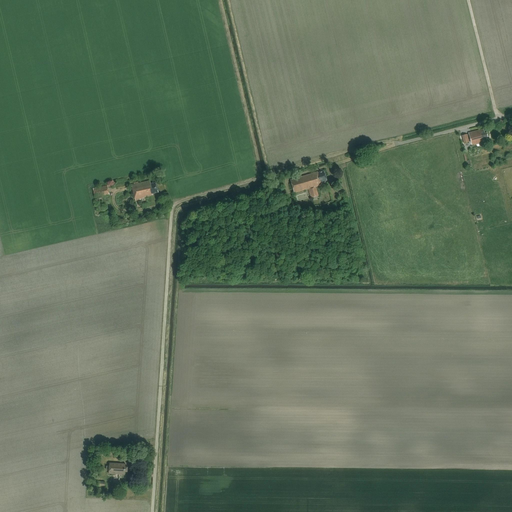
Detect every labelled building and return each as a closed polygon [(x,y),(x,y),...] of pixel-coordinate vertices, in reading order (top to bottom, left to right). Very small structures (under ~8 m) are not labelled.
[(463,136),(462,136),(464,143),(469,142),(468,137),(469,137),(472,146),(479,144),(480,147),(484,146),(483,142),(482,140),(486,139),(485,137),(487,137),(486,133),(484,133),(483,129),(468,134),(468,135),(466,135),(463,136)] [(327,180),(324,171),(318,173),(318,172),(291,179),(295,193),(308,189),(311,198),(318,196),(316,187),(321,185),(320,182),(327,180)] [(156,182),(150,184),(150,181),(138,183),(138,182),(134,183),(134,184),(132,185),(135,201),(144,199),(144,197),(152,195),(151,194),(158,192),(156,182)] [(107,186),(92,189),(94,198),(109,195),(107,186)] [(109,463),(108,474),(125,475),(125,472),(127,472),(127,467),(125,467),(125,464),(109,463)]
